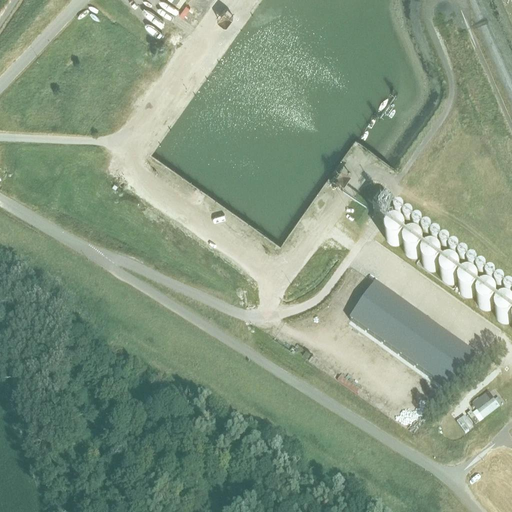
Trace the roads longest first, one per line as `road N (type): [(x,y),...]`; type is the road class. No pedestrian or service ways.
road 1 (unclassified): [(479,511),(409,454),(104,261)]
road 2 (unclassified): [(113,141),(287,275)]
road 3 (unclassified): [(397,186),(451,95),(429,21),(432,0)]
road 4 (unclassified): [(364,240),(511,349)]
road 5 (unclassified): [(113,141),(225,0)]
road 6 (unclassified): [(104,261),(261,314)]
road 7 (unclassified): [(397,186),(376,175),(346,190),(287,275)]
road 8 (unclassified): [(511,277),(394,195)]
road 9 (unclassified): [(261,314),(322,294),(364,240)]
road 10 (unclassified): [(104,261),(0,198)]
